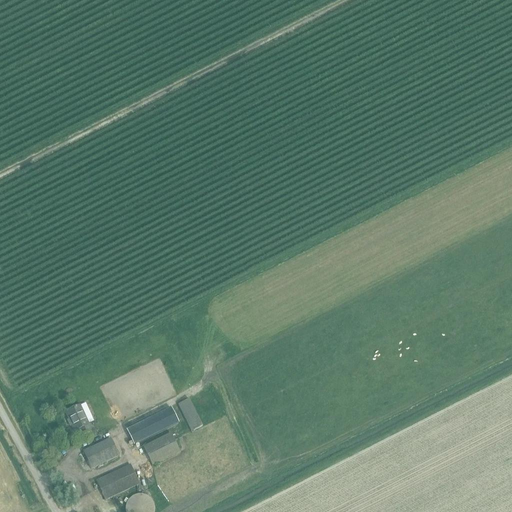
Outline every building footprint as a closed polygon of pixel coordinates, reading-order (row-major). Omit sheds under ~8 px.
[(191,432),(201,427),(188,399),(177,405),(191,432)] [(80,405),(66,412),(75,431),(78,429),(81,436),(94,430),(91,423),(89,424),(80,405)] [(134,446),(177,423),(170,409),(126,432),(134,446)] [(151,465),(178,451),(169,434),(142,448),(151,465)] [(91,469),(118,457),(110,440),(83,452),(91,469)] [(105,500),(138,484),(129,466),(96,481),(105,500)] [(154,511),(155,507),(154,503),(152,499),(148,496),(144,494),(139,493),(134,495),(130,497),(127,501),(125,505),(125,510),(125,511),(154,511)]
